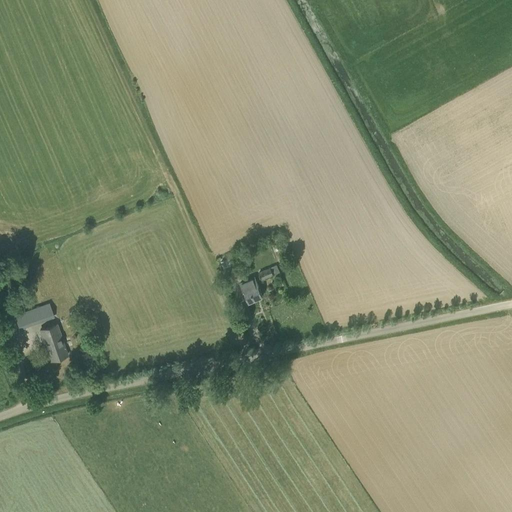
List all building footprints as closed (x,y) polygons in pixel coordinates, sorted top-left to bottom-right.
[(231,257),(221,261),(225,271),(235,267),(231,257)] [(280,273),(276,264),(258,272),(262,281),(280,273)] [(249,302),(262,296),(253,276),(241,282),(249,302)] [(47,318),(43,306),(5,319),(9,331),(47,318)] [(67,355),(57,324),(40,330),(51,360),(67,355)]
